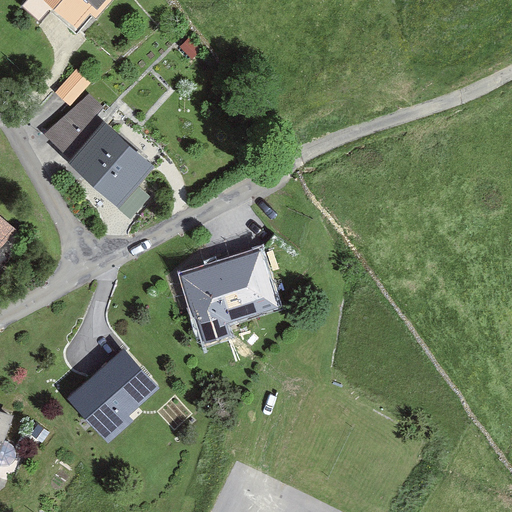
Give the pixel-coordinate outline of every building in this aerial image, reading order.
[(51,0),(85,31),(113,0),(51,0)] [(77,101),(93,74),(77,65),(61,92),(77,101)] [(48,134),(128,206),(166,164),(86,92),(48,134)] [(0,253),(21,230),(0,211),(0,253)] [(204,330),(277,307),(258,249),(185,271),(204,330)] [(106,436),(163,386),(127,346),(71,395),(106,436)] [(0,454),(15,412),(0,407),(0,454)]
